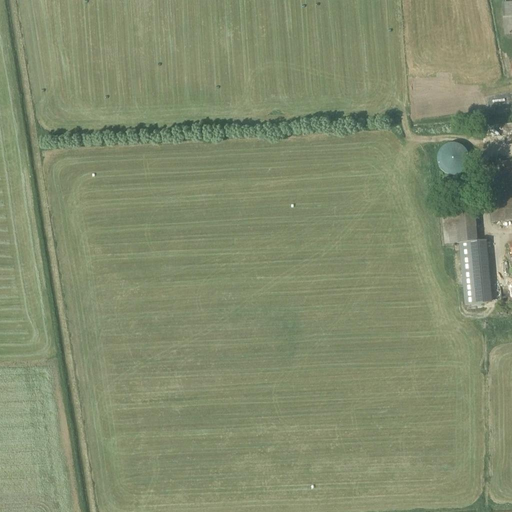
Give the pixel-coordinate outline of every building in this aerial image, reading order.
[(511,2),(501,3),(504,36),(511,34),(511,2)] [(488,44),(478,47),(482,63),(493,60),(488,44)] [(452,176),(454,176),(457,176),(460,174),(462,173),(464,171),(466,169),(467,167),(468,164),(468,161),(468,158),(468,156),(467,153),(465,151),(464,149),(462,147),(459,146),(457,145),(454,144),(451,144),(449,144),(446,145),(444,146),(441,148),(440,150),(438,152),(437,155),(436,157),(436,160),(436,163),(437,166),(438,168),(440,170),(442,172),(444,174),(446,175),(449,176),(452,176)] [(492,222),(511,221),(511,162),(488,164),(492,222)] [(477,242),(474,211),(474,210),(457,211),(440,213),(443,245),(458,244),(459,259),(464,306),(489,304),(492,304),(489,275),(487,250),(486,241),(477,242)]
